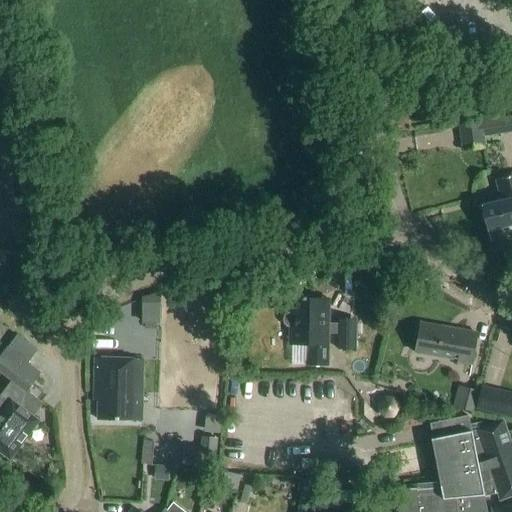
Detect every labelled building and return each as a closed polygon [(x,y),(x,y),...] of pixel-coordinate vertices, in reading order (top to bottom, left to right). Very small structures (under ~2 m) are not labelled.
[(511,134),(511,118),(457,125),(460,152),(484,149),(483,138),(511,134)] [(511,229),(511,175),(497,179),(501,201),(482,205),(488,231),(506,226),(510,230),(511,229)] [(147,294),(148,322),(165,320),(164,293),(147,294)] [(330,333),(341,333),(341,323),(330,322),(330,298),(293,298),(293,312),(289,312),(286,315),(285,319),(286,323),(288,326),(292,327),(292,343),(309,344),(309,364),(329,364),(330,333)] [(415,352),(458,360),(458,362),(473,364),(478,334),(420,324),(415,352)] [(5,391),(36,414),(44,404),(28,392),(41,374),(29,365),(39,352),(19,336),(9,349),(8,349),(0,359),(0,372),(13,382),(5,391)] [(143,421),(144,360),(96,359),(95,396),(101,396),(100,420),(143,421)] [(459,386),(453,407),(474,413),(479,392),(459,386)] [(511,396),(482,390),(478,410),(511,417),(511,396)] [(33,418),(36,414),(5,391),(0,398),(0,452),(11,461),(40,422),(33,418)] [(386,398),(379,403),(379,412),(385,418),(394,418),(399,412),(399,404),(394,398),(386,398)] [(473,432),(470,416),(431,423),(434,438),(431,439),(440,487),(397,491),(398,511),(487,511),(484,494),(498,494),(501,501),(511,497),(511,443),(505,421),(473,432)] [(183,447),(182,465),(214,467),(215,451),(216,451),(217,439),(200,438),(200,448),(183,447)] [(156,466),(155,479),(169,481),(170,467),(156,466)] [(226,472),(222,490),(229,492),(235,493),(239,475),(226,472)] [(304,479),(297,511),(318,511),(324,483),(304,479)] [(207,480),(202,499),(217,502),(221,483),(207,480)] [(358,493),(330,491),(329,502),(357,504),(358,493)] [(511,511),(511,503),(490,509),(490,511),(511,511)]
